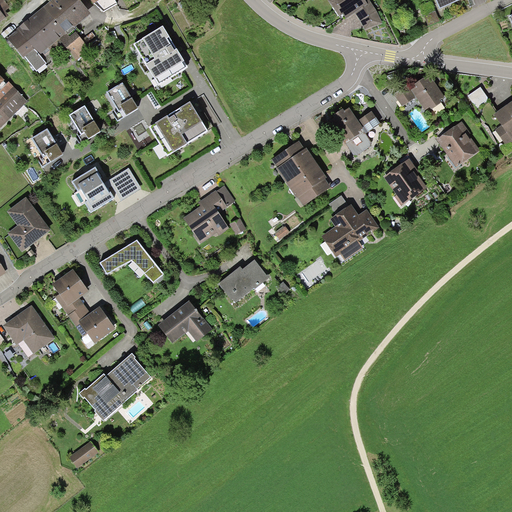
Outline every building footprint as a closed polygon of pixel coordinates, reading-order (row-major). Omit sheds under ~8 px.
[(78,0),(55,0),(38,14),(58,39),(74,59),(88,48),(75,31),(68,36),(64,31),(88,13),(78,0)] [(91,0),(99,15),(117,5),(114,0),(91,0)] [(368,0),(364,0),(365,0),(364,0),(330,0),(342,18),(353,10),(359,19),(364,30),(381,24),(375,11),(368,0)] [(432,9),(422,14),(427,26),(438,21),(432,9)] [(58,39),(38,14),(7,38),(36,75),(49,64),(40,53),(58,39)] [(160,28),(133,43),(157,86),(184,70),(160,28)] [(416,84),(410,88),(414,96),(424,111),(444,99),(429,75),(425,78),(423,73),(413,79),(416,84)] [(0,128),(28,102),(9,82),(6,85),(4,82),(5,81),(0,76),(0,128)] [(123,80),(107,89),(117,106),(109,110),(116,122),(139,108),(123,80)] [(414,96),(410,88),(406,82),(391,91),(400,105),(414,96)] [(471,97),(481,109),(493,100),(483,87),(471,97)] [(193,99),(147,126),(165,156),(211,129),(193,99)] [(511,100),(495,112),(504,125),(496,130),(506,145),(511,140),(511,100)] [(84,104),(68,113),(78,130),(70,134),(76,145),(100,131),(84,104)] [(334,115),(330,118),(344,141),(364,129),(357,118),(349,106),(344,109),(343,106),(332,112),(334,115)] [(371,110),(357,118),(364,129),(365,131),(378,123),(371,110)] [(436,138),(455,167),(477,152),(458,123),(436,138)] [(47,125),(31,134),(40,151),(33,155),(39,166),(63,152),(47,125)] [(287,182),(314,163),(298,140),(271,159),(287,182)] [(406,161),(385,176),(397,192),(392,195),(399,206),(425,188),(406,161)] [(330,187),(314,163),(287,182),(303,205),(330,187)] [(95,166),(70,182),(77,192),(70,196),(78,208),(84,204),(91,215),(114,200),(106,189),(111,186),(121,202),(138,190),(126,171),(106,184),(95,166)] [(182,218),(200,244),(217,232),(220,237),(230,230),(219,213),(233,203),(221,186),(198,202),(200,205),(182,218)] [(8,233),(22,251),(47,232),(24,201),(9,212),(18,225),(8,233)] [(322,235),(336,255),(377,227),(365,209),(357,214),(349,202),(328,216),(335,226),(322,235)] [(136,238),(100,263),(106,273),(132,255),(151,284),(163,276),(136,238)] [(216,283),(222,291),(234,305),(253,290),(256,293),(269,283),(254,263),(244,271),(239,265),(216,283)] [(66,315),(82,303),(77,296),(87,289),(72,268),(51,282),(60,294),(54,298),(66,315)] [(187,300),(156,325),(170,343),(186,330),(195,342),(210,330),(187,300)] [(86,334),(93,343),(115,327),(98,304),(88,311),(82,303),(66,315),(82,337),(86,334)] [(31,305),(2,325),(15,344),(22,339),(33,354),(55,338),(31,305)] [(130,351),(79,392),(102,421),(153,379),(130,351)] [(89,442),(69,457),(77,467),(97,453),(89,442)]
